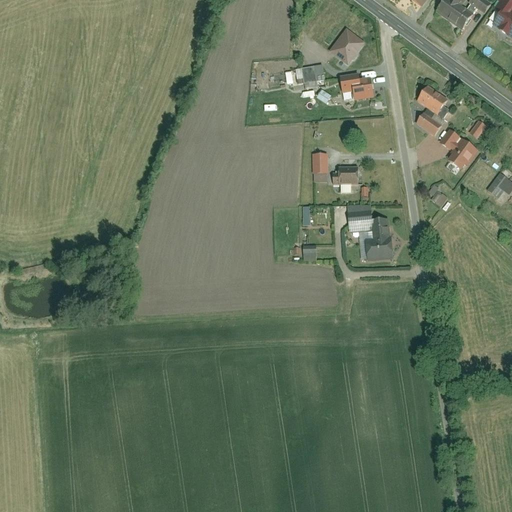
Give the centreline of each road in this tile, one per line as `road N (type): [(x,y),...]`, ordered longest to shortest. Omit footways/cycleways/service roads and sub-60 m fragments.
road 1 (unclassified): [(380,13),(457,511)]
road 2 (tertiary): [(511,110),(380,13)]
